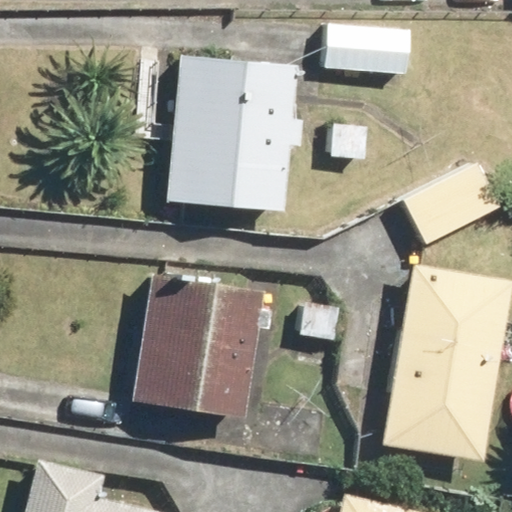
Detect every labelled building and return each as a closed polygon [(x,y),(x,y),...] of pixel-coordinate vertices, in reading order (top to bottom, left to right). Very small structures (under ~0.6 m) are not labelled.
[(330,24),(329,67),(413,70),(414,27),(330,24)] [(308,138),(309,121),(297,121),(299,61),(181,56),(175,200),(293,205),(296,138),(308,138)] [(406,197),(427,241),(505,203),(484,159),(406,197)] [(511,316),(511,315),(511,277),(415,264),(391,441),(487,454),(500,358),(511,359),(511,316)] [(267,288),(157,274),(140,399),(250,414),(267,288)] [(105,494),(111,471),(43,455),(29,511),(171,511),(172,510),(105,494)] [(447,511),(448,509),(350,488),(345,511),(447,511)]
